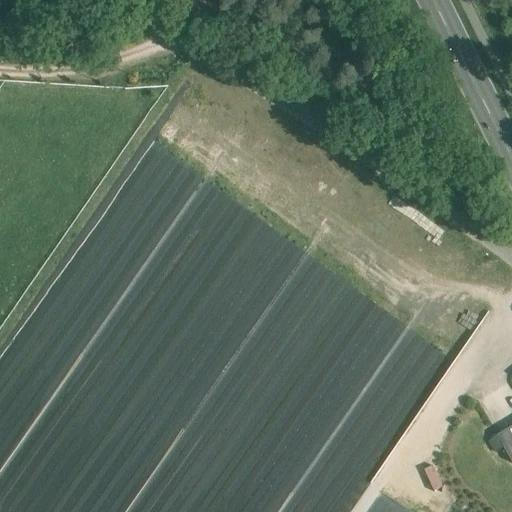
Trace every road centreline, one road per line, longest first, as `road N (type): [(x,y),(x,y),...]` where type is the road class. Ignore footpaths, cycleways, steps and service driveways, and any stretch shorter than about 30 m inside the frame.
road 1 (unclassified): [(83,0),(311,118),(506,253)]
road 2 (primary): [(511,143),(439,0)]
